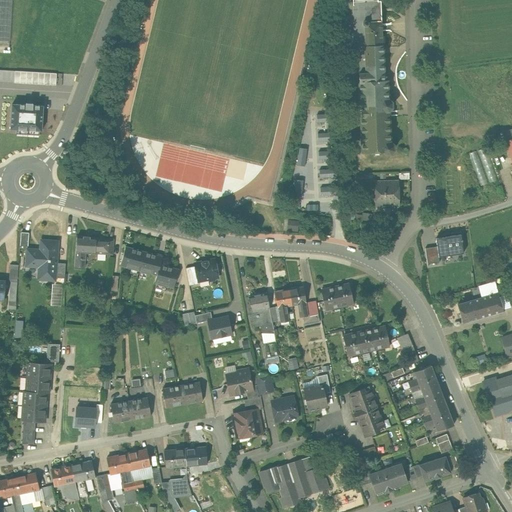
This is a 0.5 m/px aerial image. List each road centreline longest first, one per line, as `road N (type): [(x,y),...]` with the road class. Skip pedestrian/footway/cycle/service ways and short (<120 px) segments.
road 1 (tertiary): [(382,266),(326,246),(220,240),(43,192)]
road 2 (residential): [(0,460),(211,421),(230,466)]
road 3 (residential): [(422,224),(409,0)]
road 4 (tertiary): [(486,460),(414,301),(382,266)]
road 5 (residential): [(116,0),(69,127),(40,167)]
road 6 (residential): [(372,511),(492,473)]
road 7 (residential): [(230,466),(344,427)]
